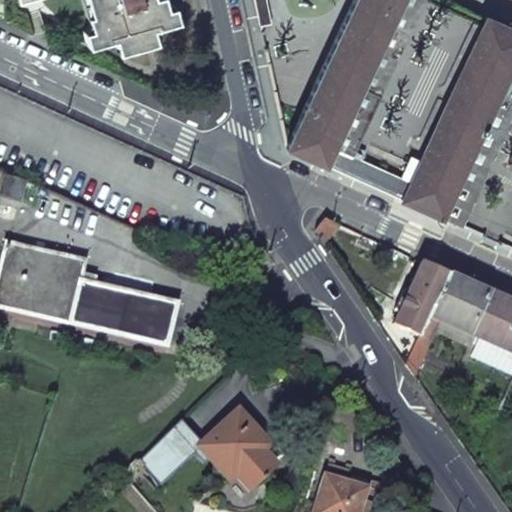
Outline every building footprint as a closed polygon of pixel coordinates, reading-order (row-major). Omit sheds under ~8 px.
[(83,31),(87,46),(113,39),(117,53),(155,42),(151,28),(177,20),(173,5),(165,7),(162,0),(85,0),(89,14),(86,15),(90,29),(83,31)] [(261,0),(253,0),(257,16),(264,14),(261,0)] [(352,0),(285,148),(305,157),(325,166),(400,0),(352,0)] [(350,158),(422,0),(400,0),(325,166),(342,173),(349,158),(350,158)] [(349,158),(342,173),(403,200),(424,210),(443,218),(484,128),(502,137),(511,114),(511,31),(486,19),(419,163),(409,186),(399,181),(350,158),(349,158)] [(484,128),(443,218),(462,227),(502,137),(484,128)] [(409,159),(399,181),(409,186),(419,163),(409,159)] [(337,226),(323,220),(312,232),(323,244),(337,226)] [(85,262),(5,244),(0,265),(0,308),(166,346),(171,325),(176,304),(92,285),(94,279),(81,276),(85,262)] [(446,275),(420,264),(407,292),(403,290),(389,322),(420,336),(446,275)] [(511,304),(483,292),(446,275),(420,336),(407,365),(413,374),(437,321),(511,354),(511,304)] [(251,428),(235,411),(198,446),(198,447),(207,457),(228,480),(235,474),(248,488),(274,464),(261,450),(267,445),(251,428)] [(207,457),(198,447),(198,446),(179,425),(139,465),(158,485),(192,454),(196,457),(197,456),(202,462),(207,457)] [(380,492),(323,474),(311,511),(370,511),(373,506),(375,507),(378,499),(380,492)]
